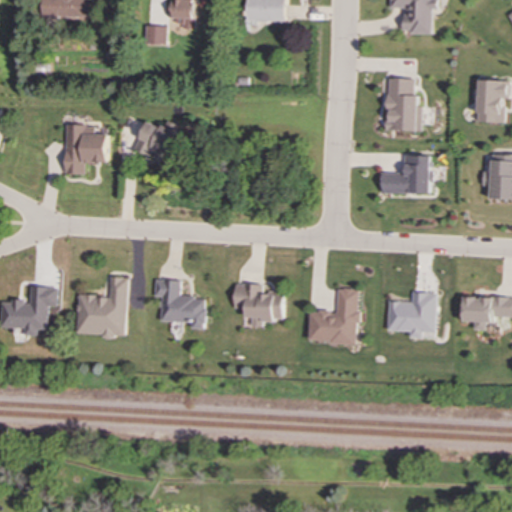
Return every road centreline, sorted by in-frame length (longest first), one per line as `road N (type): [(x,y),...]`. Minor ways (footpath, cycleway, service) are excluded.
road 1 (residential): [(60,225),(334,235)]
road 2 (residential): [(339,0),(334,235)]
road 3 (residential): [(511,249),(334,235)]
road 4 (residential): [(60,225),(0,189),(19,244),(60,225)]
